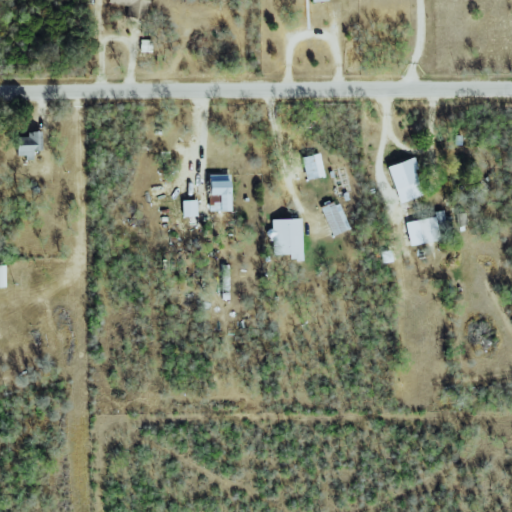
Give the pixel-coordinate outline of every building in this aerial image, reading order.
[(108,0),(108,3),(129,7),(128,17),(145,20),(147,0),(108,0)] [(149,52),(149,41),(140,41),(140,52),(149,52)] [(16,137),(17,158),(33,158),(33,151),(41,151),(41,132),(27,132),(27,137),(16,137)] [(324,176),(319,154),(301,158),(306,180),(324,176)] [(414,170),(418,169),(414,157),(387,166),(399,203),(423,196),(414,170)] [(209,195),(218,195),(219,203),(208,203),(208,212),(230,211),(230,175),(209,175),(209,195)] [(197,216),(196,200),(182,201),(182,217),(197,216)] [(338,201),(320,208),(332,236),(350,229),(338,201)] [(440,241),(438,229),(446,228),(444,210),(434,212),(435,217),(418,220),(421,243),(440,241)] [(273,255),(290,254),(290,260),(302,260),(301,219),(271,220),(272,230),(266,230),(267,239),(272,239),(273,255)]
